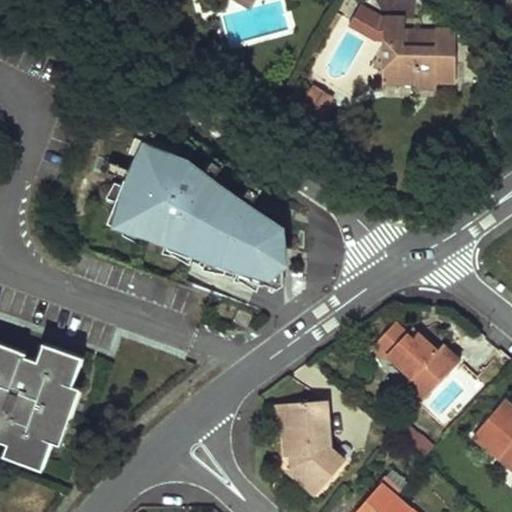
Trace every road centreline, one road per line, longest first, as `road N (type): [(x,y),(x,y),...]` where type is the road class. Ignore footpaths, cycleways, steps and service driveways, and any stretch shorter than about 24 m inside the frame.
road 1 (residential): [(4,0),(230,128),(377,240),(412,256)]
road 2 (residential): [(412,256),(195,418)]
road 3 (residential): [(412,256),(511,330)]
